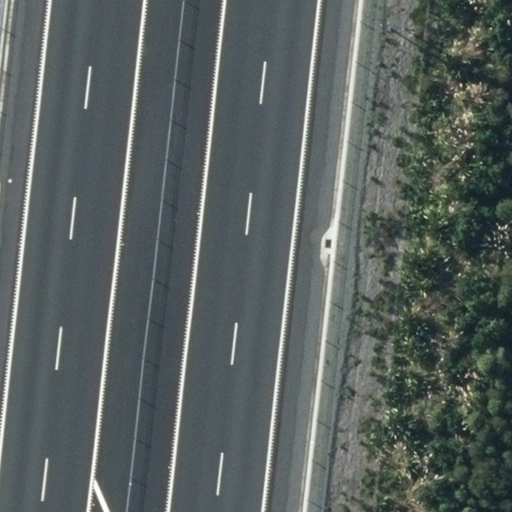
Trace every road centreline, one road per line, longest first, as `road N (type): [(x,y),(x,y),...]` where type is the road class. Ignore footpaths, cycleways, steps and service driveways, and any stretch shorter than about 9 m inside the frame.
road 1 (motorway): [(287,0),(229,511)]
road 2 (motorway): [(63,511),(119,0)]
